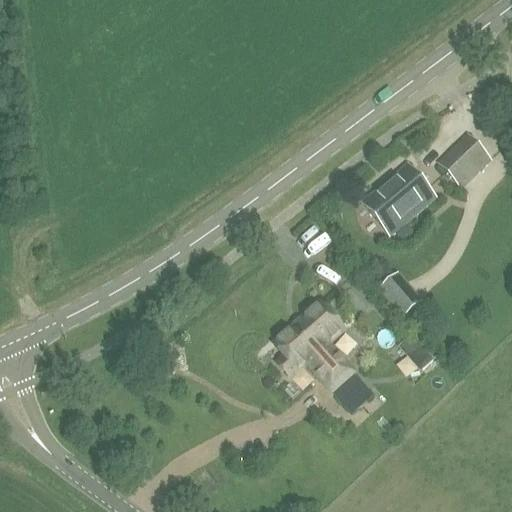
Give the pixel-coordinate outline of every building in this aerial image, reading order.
[(460,190),(491,163),(469,138),(438,166),(460,190)] [(390,238),(435,200),(407,167),(362,205),(390,238)] [(402,322),(423,304),(398,275),(377,293),(402,322)] [(356,375),(331,347),(346,334),(320,304),(273,346),(284,358),(276,365),(291,381),(306,368),(332,396),(356,375)] [(412,337),(400,348),(409,358),(421,347),(412,337)] [(376,398),(361,383),(350,394),(364,409),(376,398)]
